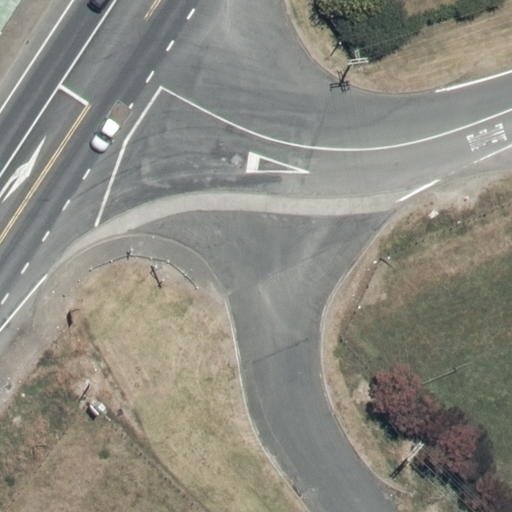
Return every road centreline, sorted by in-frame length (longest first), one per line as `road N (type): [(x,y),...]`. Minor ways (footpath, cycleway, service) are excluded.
road 1 (unclassified): [(334,511),(283,461),(275,142)]
road 2 (tertiary): [(275,142),(347,153),(430,141),(511,114)]
road 3 (primary): [(123,63),(0,230)]
road 4 (tertiary): [(123,63),(275,142)]
